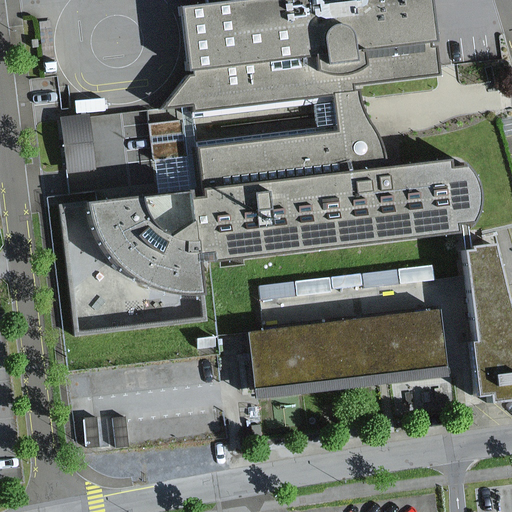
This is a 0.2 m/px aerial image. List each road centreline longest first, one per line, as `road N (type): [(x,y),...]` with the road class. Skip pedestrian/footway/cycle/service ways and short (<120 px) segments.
road 1 (residential): [(0,72),(53,511)]
road 2 (residential): [(511,443),(265,476),(92,511)]
